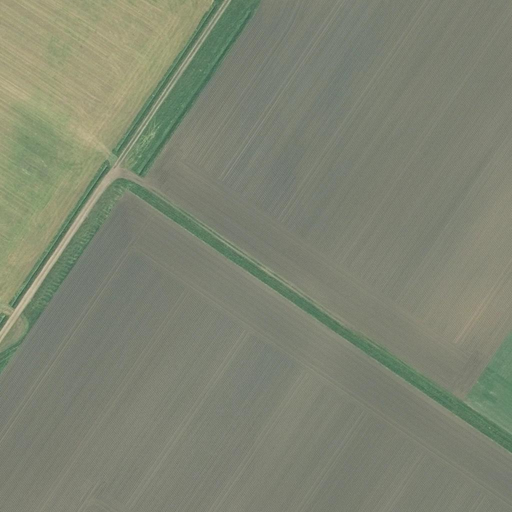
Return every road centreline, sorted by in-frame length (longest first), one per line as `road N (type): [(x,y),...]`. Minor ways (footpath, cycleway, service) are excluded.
road 1 (track): [(0,338),(111,173),(123,174),(511,438)]
road 2 (track): [(111,173),(228,0)]
